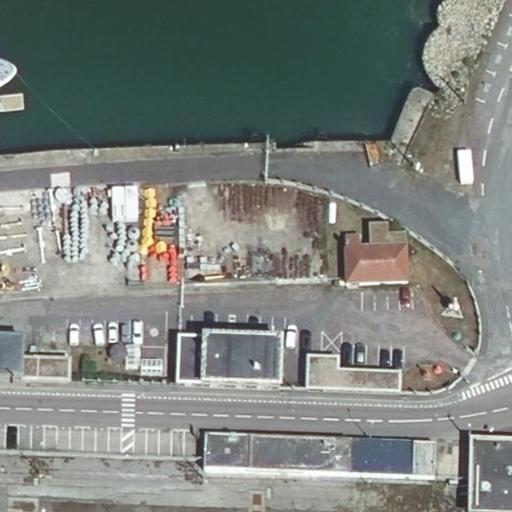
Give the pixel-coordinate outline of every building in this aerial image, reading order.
[(345,253),(346,290),(408,289),(407,243),(391,244),(391,232),(369,233),(369,259),(361,259),(361,252),(345,253)] [(25,377),(74,379),(75,357),(26,355),(27,336),(0,335),(0,372),(25,374),(25,377)] [(176,344),(174,392),(274,395),(276,348),(176,344)] [(308,363),(307,394),(398,398),(399,378),(338,376),(338,364),(308,363)] [(435,452),(412,451),(206,443),(206,461),(205,476),(348,482),(348,481),(411,483),(434,484),(435,452)] [(511,511),(511,448),(471,448),(469,485),(468,511),(511,511)]
